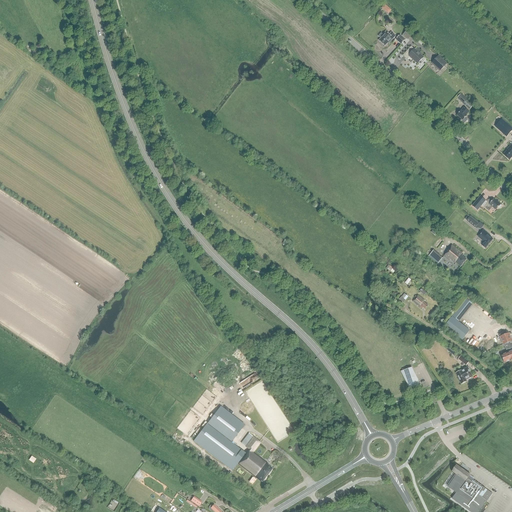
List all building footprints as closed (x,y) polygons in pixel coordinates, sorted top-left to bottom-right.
[(413,33),(408,29),(403,35),(407,39),(413,33)] [(390,42),(395,36),(391,33),(389,35),(386,32),(383,35),(384,35),(378,41),(384,46),(389,41),(390,42)] [(398,42),(401,44),(405,40),(400,35),(396,40),(398,42)] [(406,59),(409,57),(417,64),(423,57),(414,49),(411,47),(402,56),(406,59)] [(432,63),(440,71),(446,64),(438,56),(432,63)] [(473,106),(466,100),(463,104),(470,110),(473,106)] [(469,112),(464,107),(461,111),(457,115),(460,118),(459,118),(464,123),(467,120),(465,118),(467,116),(466,115),(469,112)] [(511,130),(511,128),(502,119),(495,127),(507,137),(511,130)] [(507,150),(503,155),(509,160),(511,156),(511,144),(507,150)] [(480,196),(472,206),(477,210),(485,201),(480,196)] [(500,208),(501,206),(501,204),(498,202),(497,202),(493,199),(489,204),(487,202),(483,207),(489,212),(492,207),(496,210),(498,207),(499,208),(500,208)] [(470,217),(466,221),(469,223),(475,228),(478,224),(472,219),(470,217)] [(440,230),(436,226),(431,233),(435,236),(440,230)] [(483,229),(477,236),(482,241),(484,242),(482,246),(485,248),(488,245),(493,239),(488,235),(489,234),(483,229)] [(462,254),(451,245),(446,251),(447,252),(444,256),(450,261),(450,260),(455,264),(456,263),(460,267),(466,260),(462,256),(463,255),(462,254)] [(442,258),(433,251),(428,256),(438,264),(442,258)] [(400,268),(411,276),(418,267),(407,259),(400,268)] [(429,263),(426,266),(432,271),(435,267),(429,263)] [(386,268),(393,273),(396,270),(389,264),(386,268)] [(430,279),(441,289),(446,283),(435,274),(430,279)] [(424,287),(429,282),(423,276),(419,281),(424,287)] [(403,302),(405,300),(408,297),(404,293),(399,299),(403,302)] [(425,309),(428,306),(423,302),(424,301),(418,296),(413,302),(422,309),(423,308),(425,309)] [(462,340),(469,331),(452,317),(444,326),(462,340)] [(511,347),(511,340),(509,333),(500,337),(503,346),(504,346),(506,350),(509,349),(510,351),(501,355),(504,363),(510,361),(511,360),(511,350),(511,351),(511,348),(511,347)] [(454,355),(457,351),(451,346),(447,350),(454,355)] [(469,362),(461,356),(458,359),(466,366),(469,362)] [(402,371),(400,371),(407,384),(409,389),(413,387),(415,386),(420,385),(412,368),(412,367),(405,370),(402,371)] [(472,377),(469,372),(470,371),(469,368),(468,368),(467,368),(456,373),(461,384),(466,382),(466,380),(472,377)] [(206,424),(193,441),(232,471),(237,464),(238,464),(237,464),(260,482),(261,481),(262,482),(272,469),(267,465),(268,464),(266,463),(260,458),(253,452),(260,443),(253,437),(248,433),(241,443),(245,447),(249,450),(246,454),(231,443),(244,426),(220,407),(207,424),(206,424)] [(456,493),(452,499),(469,511),(479,511),(486,502),(492,494),(485,489),(475,481),(469,477),(468,476),(469,475),(469,474),(459,467),(456,465),(456,466),(452,471),(452,472),(456,475),(448,487),(456,493)] [(199,506),(202,502),(194,496),(191,501),(199,506)] [(113,499),(109,506),(115,509),(119,502),(113,499)]
